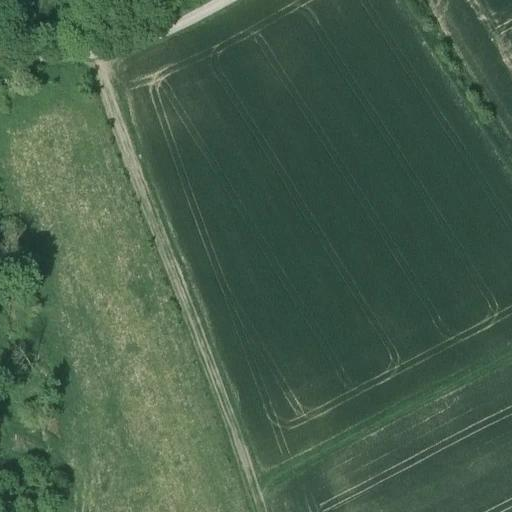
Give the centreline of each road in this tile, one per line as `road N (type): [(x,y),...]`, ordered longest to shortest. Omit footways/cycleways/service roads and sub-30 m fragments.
road 1 (track): [(94,58),(261,511)]
road 2 (unclassified): [(0,56),(94,58),(222,0)]
